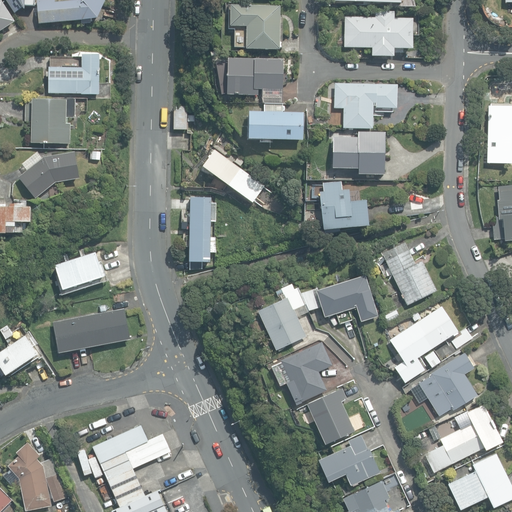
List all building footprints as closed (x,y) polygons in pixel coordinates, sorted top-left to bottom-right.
[(0,0),(0,31),(15,22),(1,0),(0,0)] [(6,0),(15,13),(23,7),(25,10),(26,5),(35,5),(34,0),(6,0)] [(81,20),(82,24),(91,23),(90,19),(97,18),(105,0),(82,0),(55,2),(55,0),(39,0),(37,0),(39,23),(81,20)] [(246,49),(280,49),(280,48),(282,48),(282,36),(280,36),(280,6),(230,5),(230,26),(246,26),(246,49)] [(371,56),(394,56),(394,52),(403,53),(403,49),(412,49),(413,18),(395,18),(395,11),(375,10),(375,17),(344,17),(344,47),(372,48),(371,56)] [(82,94),(99,94),(99,55),(82,55),(82,68),(49,68),(49,93),(82,93),(82,94)] [(262,103),(283,104),(283,59),(228,58),(227,95),(258,95),(258,89),(262,89),(262,97),(262,103)] [(343,128),(372,129),(373,103),(375,103),(375,108),(396,109),(397,85),(335,83),(334,108),(343,108),(343,128)] [(31,143),(70,144),(71,123),(68,123),(68,118),(75,118),(76,99),(64,98),(64,100),(33,99),(33,100),(26,100),(26,121),(32,121),(31,143)] [(173,129),(187,130),(187,106),(174,106),(173,129)] [(487,163),(511,163),(511,157),(511,106),(488,106),(487,163)] [(249,139),(303,140),(304,113),(250,111),(249,139)] [(358,174),(384,175),(385,132),(358,132),(358,137),(333,137),(332,168),(358,168),(358,174)] [(203,167),(252,202),(264,186),(215,150),(203,167)] [(19,177),(35,199),(55,183),(80,178),(75,151),(44,157),(43,158),(38,151),(22,164),(27,171),(19,177)] [(320,192),(323,229),(368,225),(366,200),(351,202),(349,189),(342,190),(341,181),(323,183),(324,191),(320,192)] [(503,239),(504,241),(511,240),(511,184),(497,186),(499,200),(497,200),(498,216),(495,217),(496,222),(496,226),(492,226),(493,240),(503,239)] [(287,201),(274,192),(262,208),(260,211),(273,220),(287,201)] [(190,270),(202,270),(203,262),(210,262),(211,197),(191,197),(190,262),(190,270)] [(0,232),(23,233),(23,222),(31,222),(31,207),(15,207),(15,204),(10,204),(10,207),(7,207),(7,204),(0,203),(0,232)] [(382,254),(408,305),(437,291),(421,260),(415,264),(404,243),(382,254)] [(55,265),(63,291),(104,277),(95,252),(55,265)] [(336,314),(339,325),(352,320),(348,309),(356,307),(361,321),(378,316),(365,275),(318,290),(318,288),(301,293),(309,311),(321,307),(324,317),(336,314)] [(258,310),(276,350),(307,336),(294,309),(305,304),(298,288),(281,295),(283,299),(258,310)] [(407,364),(408,366),(412,363),(411,362),(453,335),(453,336),(458,333),(457,332),(458,332),(441,306),(389,339),(406,365),(407,364)] [(53,322),(59,353),(130,339),(124,308),(53,322)] [(385,315),(388,322),(399,316),(396,310),(385,315)] [(415,321),(421,317),(417,311),(411,315),(415,321)] [(7,325),(0,329),(5,338),(13,334),(7,325)] [(450,339),(457,348),(473,337),(466,328),(450,339)] [(0,352),(0,366),(6,375),(38,354),(25,335),(0,352)] [(287,383),(297,404),(327,390),(319,372),(333,365),(322,342),(281,360),(281,362),(272,366),(280,386),(287,383)] [(430,374),(453,410),(477,395),(464,374),(474,368),(473,366),(475,365),(467,352),(465,354),(464,352),(430,374)] [(400,363),(389,357),(383,367),(395,373),(400,363)] [(402,371),(408,380),(424,369),(417,360),(402,371)] [(307,404),(325,444),(355,431),(341,401),(347,399),(342,388),(307,404)] [(424,453),(433,472),(483,448),(484,450),(502,442),(484,404),(467,412),(472,423),(440,438),(443,444),(424,453)] [(93,446),(120,506),(145,495),(133,468),(171,451),(163,433),(148,440),(141,424),(93,446)] [(429,430),(435,440),(441,437),(436,427),(429,430)] [(345,474),(350,485),(380,472),(369,448),(368,448),(362,435),(348,441),(350,445),(318,460),(328,481),(345,474)] [(44,466),(41,462),(37,458),(40,455),(28,442),(17,452),(19,455),(8,465),(19,478),(26,510),(51,505),(47,479),(44,466)] [(448,484),(460,509),(487,496),(492,507),(511,497),(511,487),(496,453),(472,464),(475,471),(448,484)] [(52,457),(41,462),(44,466),(47,479),(54,501),(67,497),(52,457)] [(349,511),(354,510),(355,511),(400,511),(399,508),(390,511),(389,511),(384,500),(389,498),(381,480),(342,498),(348,511),(349,511)] [(0,511),(12,500),(0,488),(0,511)] [(117,511),(167,511),(158,490),(116,509),(117,511)]
